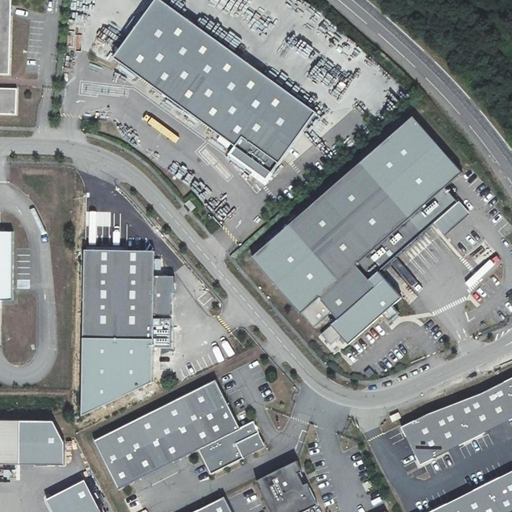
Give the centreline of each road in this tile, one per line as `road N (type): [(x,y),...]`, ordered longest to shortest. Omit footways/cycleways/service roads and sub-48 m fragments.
road 1 (residential): [(0,149),(110,162),(140,185),(308,376),(339,399),(396,396),(511,343)]
road 2 (tertiary): [(511,166),(457,96),(351,0)]
